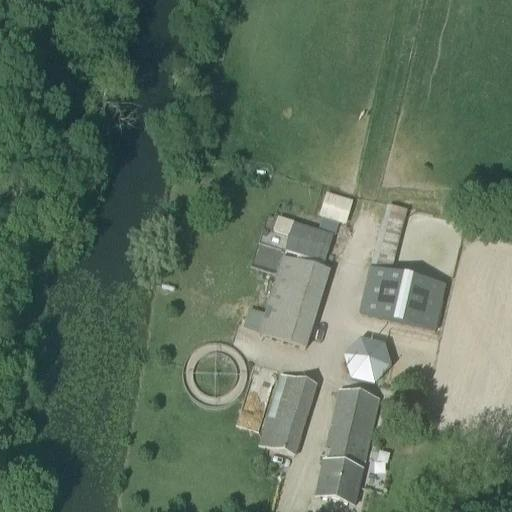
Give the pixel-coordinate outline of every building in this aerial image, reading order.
[(350,205),(326,198),(320,218),(344,226),(350,205)] [(394,267),(407,211),(387,206),(373,262),(394,267)] [(330,238),(292,227),(284,256),(296,260),(295,266),(319,273),(330,238)] [(326,275),(319,273),(295,266),(280,261),(256,338),(303,352),(326,275)] [(442,294),(368,274),(356,320),(429,340),(442,294)] [(377,351),(357,345),(342,362),(348,382),(368,387),(383,372),(377,351)] [(292,459),(314,389),(278,378),(257,449),(292,459)] [(351,509),(376,404),(337,395),(312,500),(351,509)]
